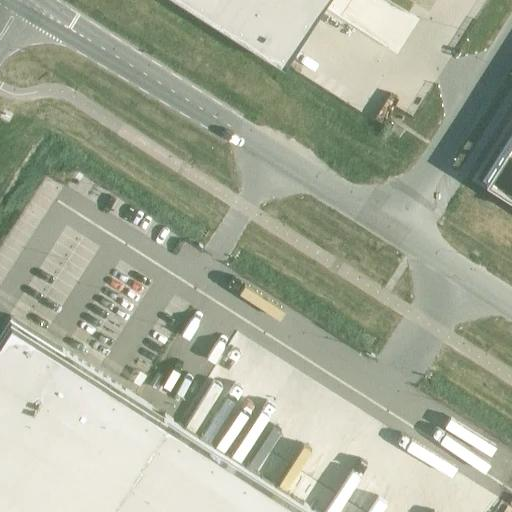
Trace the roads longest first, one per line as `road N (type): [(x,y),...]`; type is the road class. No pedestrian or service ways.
road 1 (unclassified): [(22,0),(398,228)]
road 2 (unclassified): [(398,228),(511,45)]
road 3 (unclassified): [(398,228),(511,302)]
